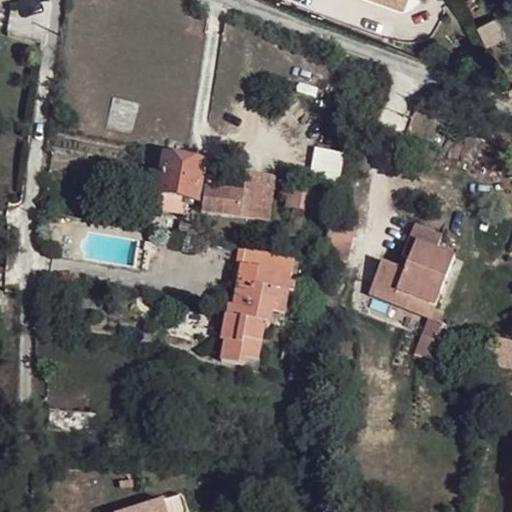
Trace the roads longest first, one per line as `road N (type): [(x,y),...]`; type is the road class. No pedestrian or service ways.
road 1 (residential): [(0,483),(58,0)]
road 2 (residential): [(511,107),(410,60),(227,0)]
